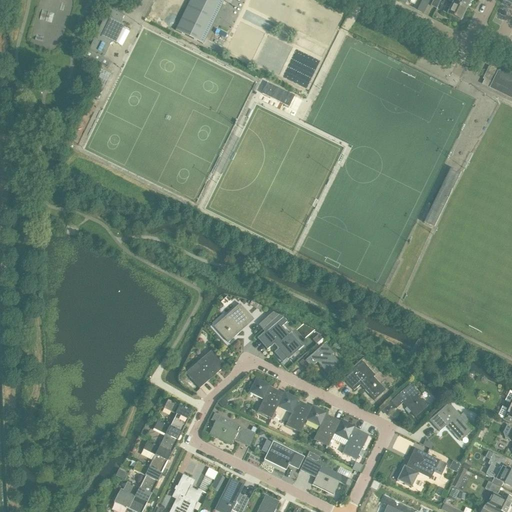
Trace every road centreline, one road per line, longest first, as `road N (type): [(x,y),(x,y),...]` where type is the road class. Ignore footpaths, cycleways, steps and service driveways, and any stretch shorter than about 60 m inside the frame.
road 1 (residential): [(350,511),(384,424),(250,360),(206,407)]
road 2 (residential): [(336,511),(196,443),(206,407)]
road 3 (residential): [(374,0),(467,44),(490,0)]
